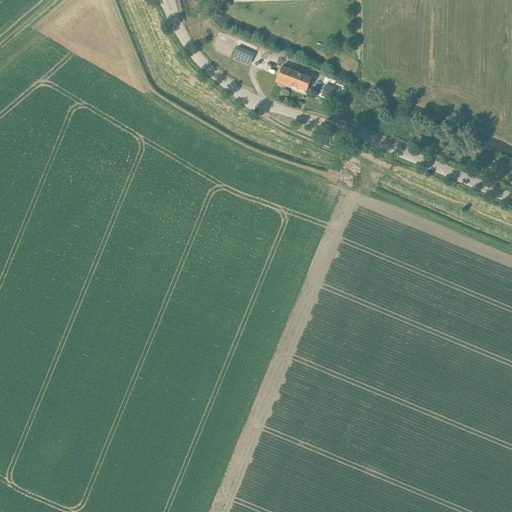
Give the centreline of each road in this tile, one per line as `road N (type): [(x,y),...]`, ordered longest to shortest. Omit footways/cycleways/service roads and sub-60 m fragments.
road 1 (track): [(107,0),(152,97),(238,146),(511,250)]
road 2 (tertiary): [(163,0),(188,47),(232,89),(511,199)]
road 3 (track): [(352,186),(363,161),(511,225)]
road 4 (track): [(232,89),(267,117),(363,161)]
